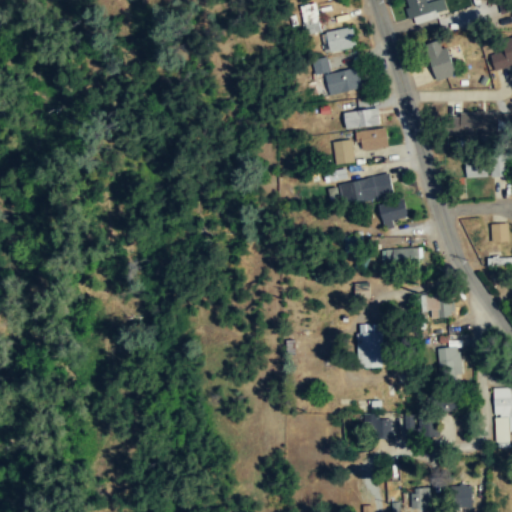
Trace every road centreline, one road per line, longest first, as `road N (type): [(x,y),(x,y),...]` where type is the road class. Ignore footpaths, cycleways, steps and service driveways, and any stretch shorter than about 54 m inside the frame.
road 1 (residential): [(375,0),(454,252),(511,341)]
road 2 (residential): [(479,293),(481,438),(383,453)]
